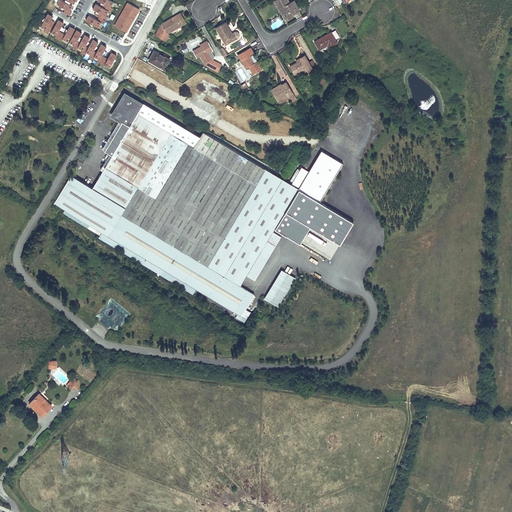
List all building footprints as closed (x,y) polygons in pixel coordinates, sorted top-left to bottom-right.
[(69,15),(76,0),(59,0),(57,4),(65,9),(64,12),(69,15)] [(103,25),(115,2),(110,0),(98,0),(97,2),(86,21),(92,24),(92,25),(100,29),(102,24),(103,25)] [(285,12),(288,17),(300,10),(294,0),(290,3),(289,3),(286,0),(275,0),(274,1),(279,10),(280,9),(283,8),(285,12)] [(127,33),(140,9),(127,2),(114,26),(127,33)] [(98,62),(111,68),(117,55),(111,52),(108,57),(103,55),(108,46),(70,27),(66,34),(60,31),(65,22),(48,13),(39,29),(49,34),(50,31),(57,35),(56,37),(75,46),(74,47),(99,60),(98,62)] [(179,21),(176,16),(162,24),(155,35),(166,41),(169,35),(167,34),(181,26),(181,24),(186,22),(182,15),(179,17),(180,20),(179,21)] [(273,30),(283,24),(280,18),(269,25),(273,30)] [(235,32),(232,33),(226,22),(215,28),(225,45),(238,38),(239,37),(239,35),(239,34),(238,33),(237,32),(236,32),(235,32)] [(331,33),(331,32),(315,42),(319,49),(326,45),(327,44),(328,45),(329,47),(337,43),(335,39),(339,37),(335,30),(331,33)] [(185,43),(180,45),(184,53),(188,51),(185,43)] [(212,49),(208,43),(201,47),(193,51),(197,58),(200,56),(204,62),(205,62),(206,63),(209,65),(213,62),(207,52),(212,49)] [(253,54),(250,48),(237,55),(245,69),(248,67),(253,75),(261,70),(256,62),(253,64),(249,56),(253,54)] [(149,60),(164,69),(167,65),(165,64),(168,58),(155,51),(149,60)] [(279,84),(290,80),(280,54),(273,56),(278,70),(276,71),(279,79),(277,79),(279,84)] [(298,62),(290,66),(295,74),(302,70),(304,74),(313,69),(310,63),(305,55),(298,59),(299,61),(298,62)] [(228,92),(203,78),(197,89),(222,103),(223,102),(228,94),(228,92)] [(292,102),(297,100),(286,82),(282,84),(281,83),(277,86),(278,87),(277,88),(276,86),(271,89),(277,100),(282,97),(284,99),(289,96),(290,98),(292,102)] [(241,86),(245,92),(249,89),(248,87),(247,88),(244,84),(241,86)] [(340,245),(354,223),(319,202),(343,163),(322,150),(309,172),(302,168),(300,170),(297,168),(290,181),(292,182),(291,184),(203,131),(200,137),(124,92),(109,117),(118,122),(101,150),(111,156),(92,188),(70,176),(53,204),(64,211),(62,214),(100,236),(102,232),(164,270),(241,316),(254,295),(240,287),(247,275),(261,253),(268,257),(281,237),(273,232),(275,229),(289,238),(300,221),(310,227),(340,245)] [(212,115),(190,103),(185,112),(188,114),(186,117),(195,122),(197,119),(207,124),(212,115)] [(300,221),(289,238),(299,244),(310,227),(300,221)] [(164,270),(102,232),(100,236),(99,238),(161,275),(164,270)] [(268,257),(261,253),(247,275),(255,280),(268,257)] [(295,279),(283,272),(266,300),(278,306),(295,279)] [(46,400),(46,399),(44,397),(43,399),(39,394),(30,403),(43,415),(51,407),(46,401),(46,400)]
